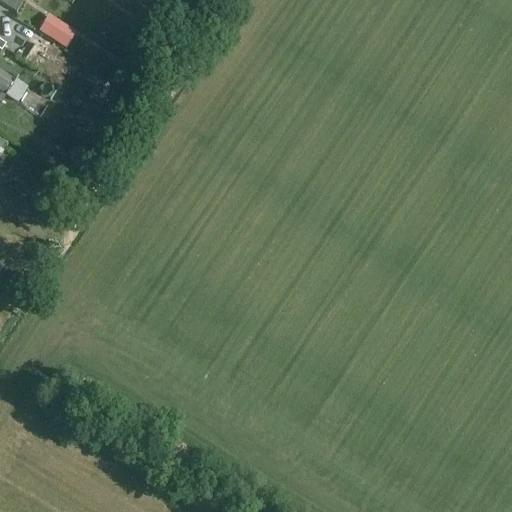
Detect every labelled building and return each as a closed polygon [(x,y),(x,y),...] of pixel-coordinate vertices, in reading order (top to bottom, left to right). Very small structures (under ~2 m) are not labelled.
[(62,49),(71,34),(54,24),(45,39),(62,49)] [(0,92),(4,95),(6,93),(12,84),(0,75),(0,92)] [(156,114),(161,107),(142,96),(138,104),(156,114)] [(0,158),(2,160),(9,149),(0,143),(0,158)] [(36,190),(31,198),(46,207),(51,199),(36,190)]
